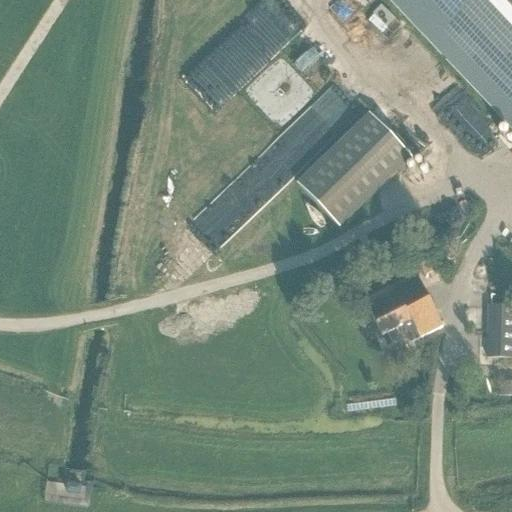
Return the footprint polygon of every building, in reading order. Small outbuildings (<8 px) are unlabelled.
[(511,0),(443,0),(511,71),(511,0)] [(511,92),(491,112),(511,134),(511,92)] [(370,114),(297,184),(340,229),(413,159),(370,114)] [(251,161),(210,198),(237,228),(278,191),(251,161)] [(431,254),(417,261),(425,277),(439,270),(431,254)] [(364,301),(382,336),(403,325),(412,343),(420,338),(420,339),(443,327),(417,275),(364,301)] [(463,333),(487,333),(486,360),(511,360),(511,306),(501,307),(501,308),(464,307),(463,333)] [(511,383),(501,384),(501,398),(511,397),(511,383)]
